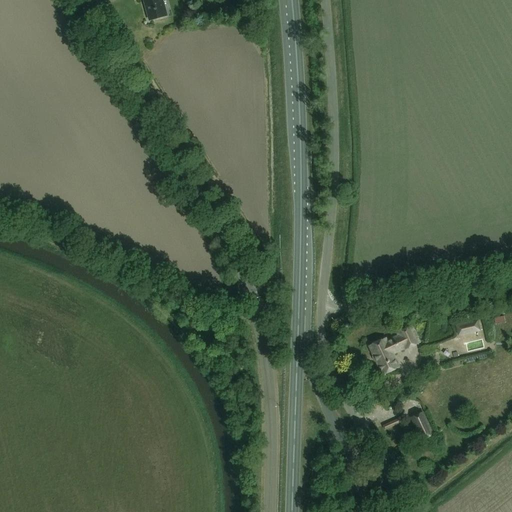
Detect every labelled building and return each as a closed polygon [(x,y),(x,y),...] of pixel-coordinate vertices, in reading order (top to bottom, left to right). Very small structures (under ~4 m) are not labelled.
[(143,0),(149,22),(168,17),(163,0),(143,0)] [(473,315),(471,307),(458,310),(459,318),(473,315)] [(475,331),(474,323),(460,325),(461,333),(475,331)] [(386,339),(369,347),(382,375),(398,367),(393,355),(419,343),(412,327),(397,334),(399,337),(387,342),(386,339)] [(411,388),(400,393),(410,415),(421,410),(411,388)] [(410,418),(420,441),(434,435),(423,412),(410,418)] [(384,426),(386,431),(400,424),(398,420),(384,426)]
